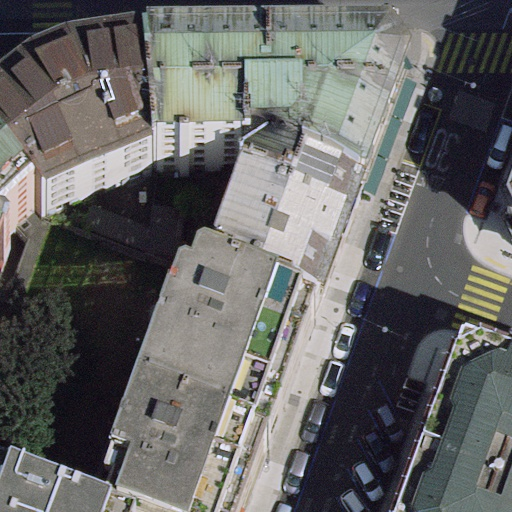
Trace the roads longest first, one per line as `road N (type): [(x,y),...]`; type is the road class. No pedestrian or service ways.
road 1 (residential): [(510,0),(410,276)]
road 2 (residential): [(410,276),(325,511)]
